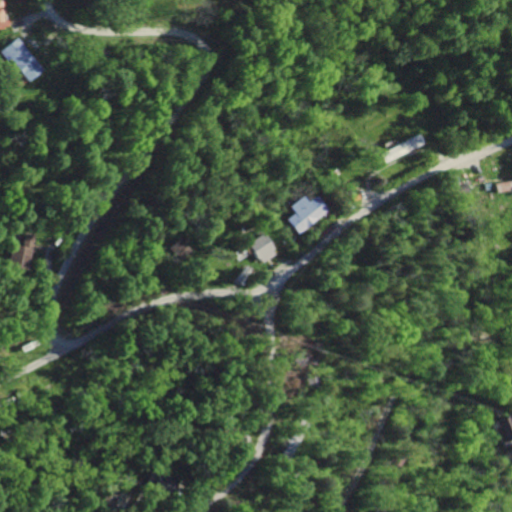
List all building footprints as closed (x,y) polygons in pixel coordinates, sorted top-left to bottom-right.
[(0,45),(0,50),(3,55),(0,57),(0,62),(11,78),(16,85),(36,70),(13,37),(0,45)] [(420,144),(415,134),(375,153),(380,164),(420,144)] [(511,189),(511,179),(490,182),(491,191),(511,189)] [(290,233),(322,212),(310,195),(301,201),(296,195),(282,205),(287,213),(280,218),(290,233)] [(32,235),(19,233),(18,239),(19,239),(18,246),(8,245),(5,268),(27,271),(32,235)] [(268,253),(255,233),(238,243),(252,264),(268,253)] [(187,250),(175,237),(163,249),(175,261),(187,250)] [(511,437),(511,427),(509,416),(493,419),(498,441),(511,437)] [(143,483),(164,494),(171,480),(150,470),(143,483)]
